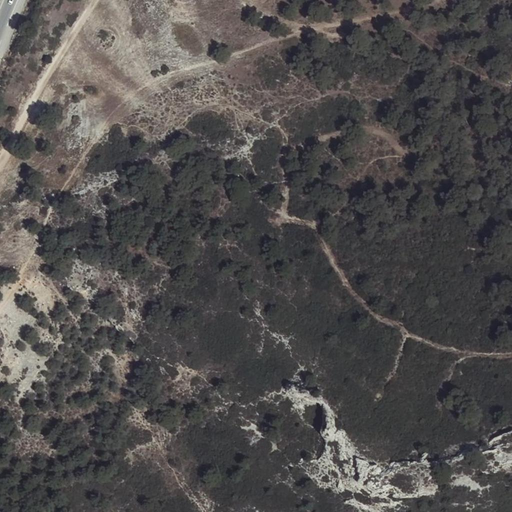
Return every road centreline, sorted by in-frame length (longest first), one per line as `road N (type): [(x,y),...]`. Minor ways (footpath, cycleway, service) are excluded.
road 1 (motorway): [(0,204),(135,37),(183,0)]
road 2 (track): [(95,0),(0,160)]
